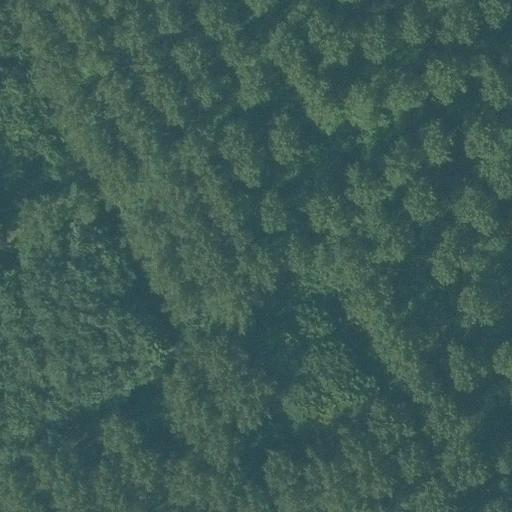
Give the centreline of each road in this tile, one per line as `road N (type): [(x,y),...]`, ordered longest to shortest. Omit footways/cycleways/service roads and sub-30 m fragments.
road 1 (track): [(52,358),(0,192)]
road 2 (track): [(92,511),(52,358)]
